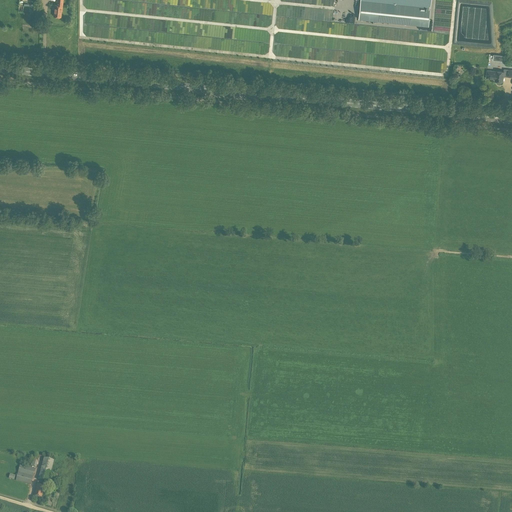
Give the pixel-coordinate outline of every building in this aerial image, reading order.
[(54,11),(53,16),(61,17),(61,11),(62,11),(63,0),(56,0),(56,5),(54,4),(53,11),(54,11)] [(430,0),(359,0),(358,19),(428,26),(430,0)] [(487,68),(486,76),(495,78),(494,79),(497,79),(497,80),(500,80),(503,80),(504,70),(496,69),(496,70),(487,68)] [(33,455),(30,466),(36,468),(39,457),(33,455)] [(44,459),(39,480),(48,482),(54,461),(44,459)] [(20,465),(15,481),(31,485),(35,469),(20,465)] [(37,485),(34,496),(41,498),(44,487),(37,485)]
